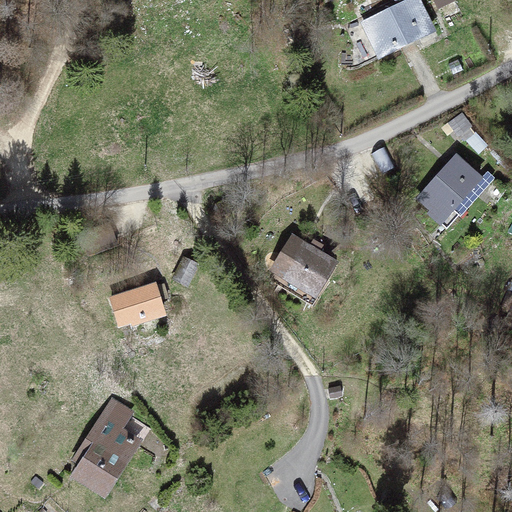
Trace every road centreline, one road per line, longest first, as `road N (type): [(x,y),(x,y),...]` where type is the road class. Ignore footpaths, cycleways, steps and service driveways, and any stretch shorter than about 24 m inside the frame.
road 1 (residential): [(511,58),(277,170),(0,209)]
road 2 (track): [(206,183),(324,391),(325,415),(296,497)]
